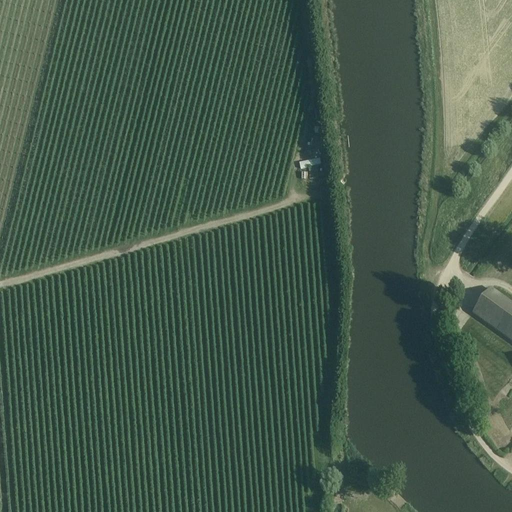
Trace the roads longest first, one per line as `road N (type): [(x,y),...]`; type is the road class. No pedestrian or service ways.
road 1 (track): [(316,511),(335,300),(322,194),(0,285)]
road 2 (track): [(511,470),(470,431),(444,383),(430,308),(443,273),(511,172)]
